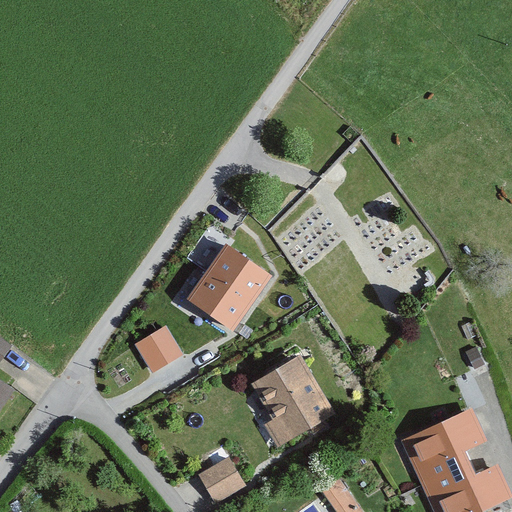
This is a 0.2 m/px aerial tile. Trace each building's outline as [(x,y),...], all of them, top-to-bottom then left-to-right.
[(222,245),(184,298),(235,333),(272,280),(222,245)] [(166,326),(135,345),(153,374),(184,355),(166,326)] [(0,360),(11,345),(0,337),(0,360)] [(297,358),(250,386),(271,421),(262,426),(276,450),(332,417),(297,358)] [(0,411),(12,395),(0,386),(0,411)] [(473,409),(401,440),(433,511),(483,511),(511,499),(511,487),(500,461),(475,472),(465,448),(486,439),(473,409)] [(230,457),(198,475),(215,504),(247,486),(230,457)] [(364,511),(339,477),(321,490),(337,511),(364,511)]
